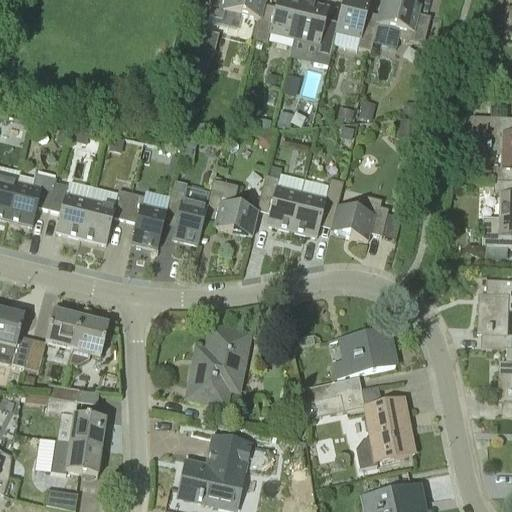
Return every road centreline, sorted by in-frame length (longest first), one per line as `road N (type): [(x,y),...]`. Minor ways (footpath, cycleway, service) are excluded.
road 1 (residential): [(476,511),(436,343),(407,303),(351,280),(218,300),(135,297)]
road 2 (unclassified): [(136,511),(135,297)]
road 3 (residential): [(135,297),(0,264)]
